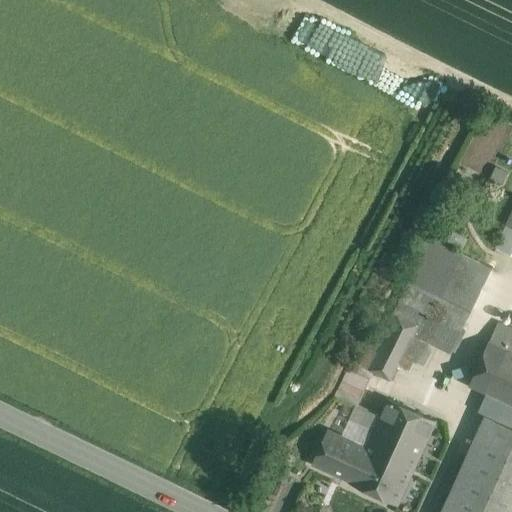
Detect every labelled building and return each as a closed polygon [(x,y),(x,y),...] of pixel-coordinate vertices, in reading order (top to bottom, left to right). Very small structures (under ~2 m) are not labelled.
[(400,297),(462,328),(493,266),(431,235),(400,297)] [(462,328),(400,297),(390,319),(414,332),(427,338),(450,349),(460,329),(461,329),(462,328)] [(374,371),(390,380),(398,364),(414,332),(390,319),(374,351),(366,368),(374,371)] [(511,327),(498,321),(490,339),(511,349),(511,327)] [(414,332),(398,364),(407,368),(412,357),(416,359),(427,338),(414,332)] [(487,393),(511,404),(511,349),(490,339),(469,385),(487,393)] [(366,368),(374,351),(364,346),(356,362),(366,368)] [(356,362),(349,370),(369,379),(374,371),(366,368),(356,362)] [(360,400),(369,379),(349,370),(348,369),(338,390),(360,400)] [(479,412),(485,414),(511,426),(511,404),(487,393),(479,412)] [(412,473),(415,466),(436,420),(387,398),(379,415),(364,448),(363,450),(412,473)] [(357,405),(342,438),(364,448),(379,415),(357,405)] [(511,511),(511,426),(485,414),(440,511),(511,511)] [(412,473),(363,450),(364,448),(342,438),(328,431),(314,462),(350,479),(349,482),(376,494),(375,494),(382,497),(398,504),(411,476),(412,473)]
